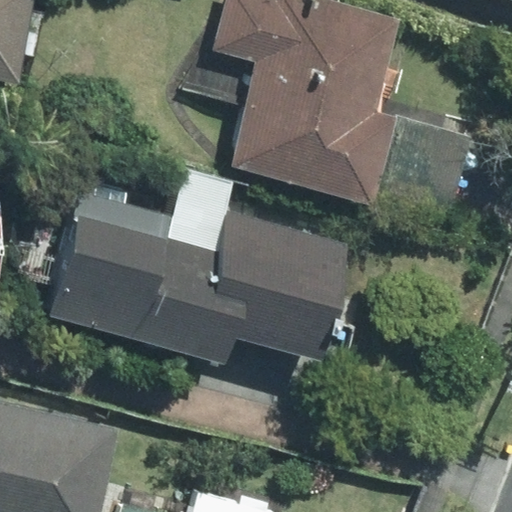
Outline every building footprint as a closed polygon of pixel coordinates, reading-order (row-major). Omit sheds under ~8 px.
[(0,0),(0,54),(39,59),(47,0),(0,0)] [(409,2),(396,0),(230,0),(225,28),(264,36),(243,142),(375,168),(409,2)] [(351,228),(89,169),(58,306),(231,345),(239,309),(328,329),(351,228)] [(0,252),(12,253),(16,171),(0,170),(0,252)] [(126,408),(0,376),(0,504),(31,511),(192,511),(196,499),(108,477),(126,408)]
